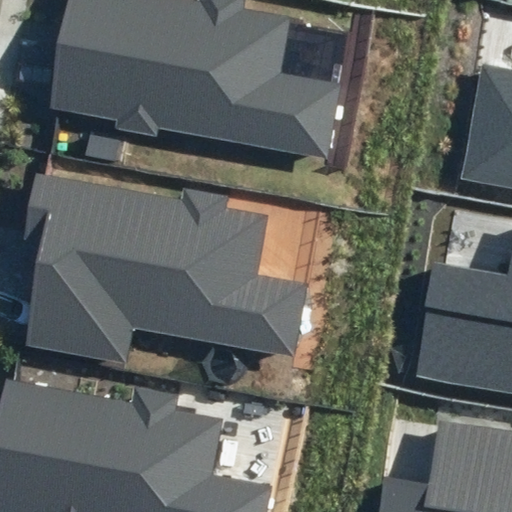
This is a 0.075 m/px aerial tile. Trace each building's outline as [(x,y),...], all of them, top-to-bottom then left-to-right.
[(158,126),(327,158),(342,82),(282,71),(292,18),(244,8),(245,0),(200,0),(200,1),(195,0),(70,0),(50,107),(117,119),(116,128),(157,136),(158,126)] [(511,70),(482,65),(461,178),(511,187),(511,70)] [(183,186),(180,199),(39,175),(27,242),(43,245),(26,345),(125,361),(131,327),(295,355),(308,282),(259,274),(269,214),(228,207),(230,194),(183,186)] [(511,260),(509,275),(436,262),(416,375),(511,391),(511,260)] [(131,402),(7,379),(0,418),(0,511),(262,511),(268,486),(209,475),(219,421),(172,412),(175,394),(134,387),(131,402)] [(380,511),(511,511),(511,434),(440,423),(430,485),(385,478),(380,511)]
